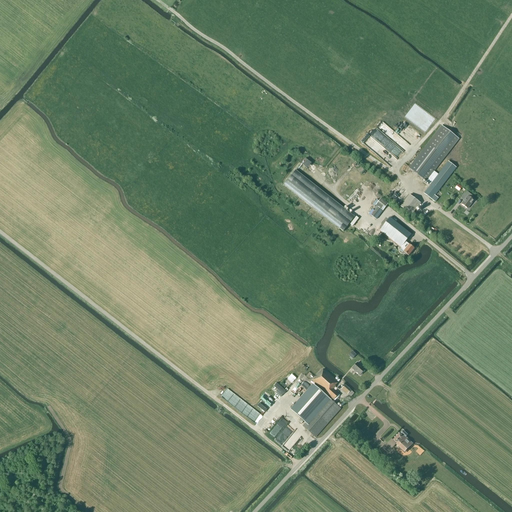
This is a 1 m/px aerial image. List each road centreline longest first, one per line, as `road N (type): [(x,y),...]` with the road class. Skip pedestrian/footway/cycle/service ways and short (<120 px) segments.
road 1 (track): [(299,464),(0,231)]
road 2 (unclassified): [(254,511),(511,236)]
road 3 (track): [(393,171),(159,0)]
